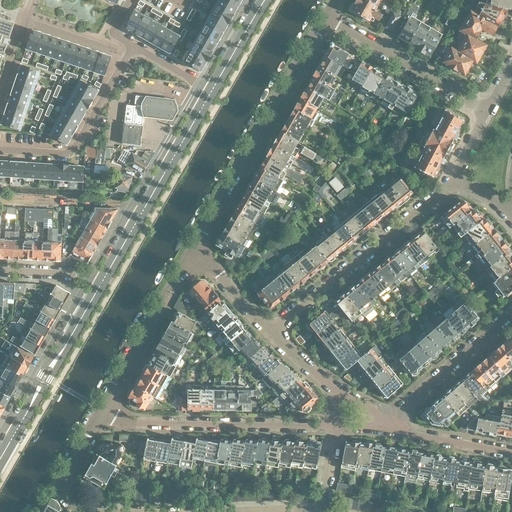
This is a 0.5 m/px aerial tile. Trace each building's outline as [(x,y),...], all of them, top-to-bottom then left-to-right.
[(233,14),(238,5),(229,0),(214,0),(213,2),(212,2),(233,14)] [(357,0),(355,3),(353,4),(352,6),(352,8),(352,9),(363,16),(363,17),(366,19),(368,19),(370,20),(373,16),(378,20),(382,14),(376,11),(377,10),(376,10),(378,7),(377,6),(365,0),(357,0)] [(511,0),(487,0),(486,3),(487,3),(487,4),(490,5),(506,8),(509,9),(510,8),(511,7),(511,1),(511,0)] [(482,9),(479,14),(479,15),(497,26),(500,21),(501,21),(503,20),(504,18),(504,17),(505,15),(504,15),(507,10),(506,9),(490,5),(487,4),(475,1),(473,5),(482,9)] [(233,14),(212,2),(206,12),(228,24),(233,14)] [(453,23),(463,7),(457,4),(445,25),(451,28),(452,26),(453,23)] [(407,22),(399,36),(408,42),(418,25),(421,21),(413,17),(418,9),(412,5),(403,19),(407,22)] [(459,31),(466,35),(474,40),(475,38),(479,32),(481,33),(483,30),(491,34),(492,32),(495,31),(495,30),(495,28),(496,26),(497,26),(479,15),(479,14),(470,10),(460,27),(459,31)] [(134,33),(144,14),(143,16),(134,11),(124,27),(134,33)] [(228,24),(206,12),(207,13),(202,22),(222,33),(223,33),(222,33),(227,24),(228,24)] [(393,12),(385,27),(391,30),(400,16),(393,12)] [(142,38),(153,19),(144,14),(134,33),(142,38)] [(0,72),(15,25),(0,19),(0,72)] [(151,43),(162,24),(153,19),(142,38),(151,43)] [(418,25),(408,42),(418,47),(428,31),(430,27),(421,21),(418,25)] [(222,33),(202,22),(203,23),(198,32),(217,43),(222,33)] [(160,48),(170,31),(161,26),(162,24),(151,43),(160,48)] [(428,31),(418,47),(417,49),(424,54),(425,52),(430,55),(442,34),(430,27),(428,31)] [(36,52),(42,34),(37,32),(37,31),(34,30),(34,31),(33,30),(33,31),(32,30),(26,48),(36,52)] [(179,36),(170,31),(160,48),(169,53),(177,39),(179,36)] [(217,43),(198,32),(200,33),(195,42),(212,52),(212,51),(216,43),(217,43)] [(46,55),(52,37),(42,34),(36,52),(46,55)] [(466,35),(457,50),(473,59),(473,60),(476,62),(477,61),(479,61),(480,59),(480,56),(483,51),(485,50),(486,48),(486,46),(487,45),(475,38),(474,40),(466,35)] [(55,58),(61,40),(52,37),(46,55),(55,58)] [(65,62),(71,44),(61,40),(55,58),(65,62)] [(212,52),(195,42),(189,52),(206,61),(212,52)] [(330,47),(325,56),(342,66),(342,65),(346,67),(353,56),(334,45),(334,43),(332,42),(330,43),(329,45),(330,47)] [(443,43),(435,55),(440,58),(448,46),(443,43)] [(75,65),(81,47),(71,44),(65,62),(75,65)] [(451,46),(443,59),(444,59),(443,61),(445,63),(445,65),(447,66),(450,66),(457,70),(458,72),(460,73),(462,73),(465,74),(466,73),(467,72),(469,70),(468,68),(473,60),(473,59),(457,50),(451,46)] [(84,68),(90,50),(81,47),(75,65),(84,68)] [(94,72),(100,53),(90,50),(84,68),(94,72)] [(206,61),(189,52),(184,61),(200,71),(206,62),(206,61)] [(109,60),(110,57),(110,56),(109,56),(106,55),(105,55),(100,53),(94,72),(104,75),(109,60)] [(319,65),(319,66),(336,76),(340,78),(346,67),(342,65),(342,66),(325,56),(322,60),(320,60),(319,63),(319,65)] [(347,68),(355,73),(360,64),(355,61),(352,65),(350,63),(347,68)] [(358,69),(352,79),(349,83),(361,89),(373,69),(372,68),(372,66),(369,64),(367,65),(362,62),(358,69)] [(36,81),(39,71),(21,65),(18,74),(17,74),(17,75),(36,81)] [(313,75),(313,76),(330,86),(334,89),(340,78),(336,76),(319,66),(316,71),(314,71),(313,74),(313,75)] [(373,69),(361,89),(360,91),(371,97),(384,75),(379,72),(379,70),(376,68),(373,69)] [(384,75),(371,97),(382,104),(395,81),(390,79),(390,76),(387,74),(384,75)] [(33,91),(36,81),(17,75),(14,85),(33,91)] [(307,86),(307,87),(324,97),(328,99),(329,100),(335,89),(330,86),(313,76),(310,82),(308,82),(306,85),(307,86)] [(395,81),(382,104),(392,110),(405,87),(400,85),(400,82),(397,80),(395,81)] [(92,99),(97,90),(80,81),(75,90),(92,100),(92,99)] [(29,100),(33,91),(14,85),(11,94),(29,100)] [(405,87),(392,110),(405,117),(407,113),(416,97),(418,95),(412,91),(412,90),(412,89),(408,86),(406,87),(406,88),(405,87)] [(301,97),(300,98),(318,108),(321,110),(328,99),(324,97),(307,87),(304,92),(302,93),(300,95),(301,97)] [(92,100),(75,90),(70,99),(87,109),(92,100)] [(26,110),(29,100),(11,94),(11,95),(8,104),(8,103),(7,104),(26,110)] [(124,123),(123,134),(122,144),(141,146),(143,126),(142,125),(143,117),(156,119),(173,121),(179,111),(175,100),(159,97),(146,96),(145,96),(136,95),(134,106),(127,105),(124,123)] [(295,108),(294,109),(311,118),(315,121),(321,110),(318,108),(300,98),(298,103),(295,103),(294,106),(295,108)] [(82,117),(86,109),(87,109),(70,99),(65,108),(82,117)] [(23,120),(26,110),(7,104),(4,114),(23,120)] [(82,117),(65,108),(60,117),(77,126),(82,117)] [(435,127),(434,129),(453,139),(453,138),(456,139),(458,136),(455,134),(463,120),(459,118),(459,117),(457,116),(457,117),(450,113),(450,112),(449,111),(448,112),(440,108),(431,124),(435,127)] [(291,115),(288,120),(305,130),(309,132),(315,121),(311,118),(294,109),(293,110),(292,111),(290,113),(291,115)] [(23,120),(4,114),(1,124),(19,130),(23,120)] [(77,126),(60,117),(55,126),(72,135),(77,126)] [(282,130),(281,131),(298,141),(302,144),(309,132),(305,130),(288,120),(285,125),(283,126),(282,128),(282,130)] [(72,136),(72,135),(55,126),(50,135),(66,144),(71,136),(72,136)] [(378,133),(368,127),(367,129),(364,133),(375,139),(378,133)] [(423,147),(443,157),(444,157),(447,151),(449,152),(452,147),(450,146),(453,140),(453,139),(434,129),(433,128),(431,132),(427,130),(419,144),(423,147)] [(274,144),(291,154),(296,157),(298,151),(313,160),(316,154),(302,145),(302,144),(299,141),(298,141),(281,131),(277,138),(275,139),(273,142),(274,144)] [(389,140),(381,136),(378,141),(386,145),(389,140)] [(268,155),(267,156),(285,166),(289,168),(292,163),(306,172),(310,165),(291,155),(291,154),(274,144),(270,150),(269,150),(267,153),(268,155)] [(96,158),(97,148),(86,146),(85,156),(96,158)] [(410,163),(414,166),(414,167),(433,177),(440,162),(443,164),(445,160),(442,158),(443,157),(423,147),(424,148),(423,150),(419,148),(410,163)] [(97,148),(96,158),(95,163),(104,164),(105,149),(97,148)] [(348,155),(342,151),(339,156),(346,160),(348,155)] [(134,169),(135,168),(143,173),(149,163),(130,152),(123,163),(134,169)] [(261,166),(261,167),(278,177),(283,179),(285,174),(300,183),(303,177),(289,168),(285,166),(267,156),(264,162),(262,162),(261,165),(261,166)] [(0,175),(10,176),(11,162),(0,161),(0,175)] [(24,177),(26,163),(11,162),(10,176),(24,177)] [(337,165),(332,162),(326,173),(329,175),(337,165)] [(39,178),(40,164),(26,163),(24,177),(39,178)] [(53,179),(54,165),(40,164),(39,178),(53,179)] [(68,180),(69,165),(58,165),(54,165),(53,179),(68,180)] [(82,181),(83,167),(69,166),(69,165),(68,180),(82,181)] [(255,173),(254,178),(277,191),(283,180),(278,177),(261,167),(258,172),(255,173)] [(119,174),(116,188),(117,188),(117,191),(127,193),(128,190),(129,191),(132,177),(119,174)] [(390,184),(392,186),(405,202),(409,199),(409,196),(413,193),(411,191),(401,179),(399,177),(390,184)] [(249,184),(248,189),(271,202),(277,191),(254,178),(252,183),(249,184)] [(344,188),(335,178),(329,183),(337,193),(344,188)] [(381,191),(383,194),(394,208),(397,206),(400,206),(405,202),(392,186),(390,184),(381,191)] [(351,192),(348,188),(338,196),(341,200),(351,192)] [(242,200),(242,201),(264,214),(271,202),(248,189),(245,194),(243,195),(242,200)] [(372,199),(374,201),(387,217),(391,213),(391,211),(394,208),(383,194),(381,191),(372,199)] [(362,206),(364,208),(376,223),(378,221),(381,221),(387,217),(374,201),(372,199),(362,206)] [(447,212),(445,214),(441,217),(446,223),(446,224),(440,230),(435,234),(430,238),(433,242),(443,233),(449,228),(452,226),(456,223),(473,210),(470,207),(468,206),(467,207),(467,206),(467,204),(465,201),(463,201),(462,200),(452,208),(447,212)] [(235,211),(235,212),(258,225),(264,214),(242,201),(239,205),(236,206),(235,211)] [(353,214),(355,216),(368,232),(372,229),(372,226),(376,223),(364,208),(362,206),(353,214)] [(25,208),(25,220),(34,221),(35,209),(25,208)] [(86,212),(83,216),(107,230),(112,222),(118,211),(112,208),(95,208),(95,211),(92,216),(86,212)] [(42,221),(43,209),(35,209),(34,221),(42,221)] [(51,260),(53,222),(54,210),(48,209),(44,209),(44,220),(47,220),(47,224),(48,224),(48,228),(48,233),(48,241),(43,241),(42,260),(51,260)] [(456,223),(452,226),(457,233),(451,239),(454,242),(460,237),(461,237),(463,235),(465,234),(464,234),(483,219),(481,216),(479,216),(478,215),(478,213),(476,210),(474,210),(473,209),(473,210),(456,223)] [(229,222),(229,223),(252,235),(258,225),(235,212),(232,217),(230,217),(229,220),(229,222)] [(343,222),(345,224),(357,238),(360,236),(363,236),(368,232),(355,216),(353,214),(343,222)] [(107,230),(83,216),(81,220),(78,226),(85,229),(102,239),(102,238),(107,230)] [(279,222),(287,226),(290,223),(284,220),(281,218),(279,222)] [(465,234),(463,235),(468,242),(462,248),(465,251),(471,246),(476,243),(493,229),(489,225),(489,222),(487,220),(485,219),(484,219),(483,219),(464,234),(465,234)] [(15,222),(10,222),(10,231),(8,231),(8,239),(5,239),(4,258),(14,258),(16,225),(15,225),(15,222)] [(53,241),(51,260),(51,261),(61,261),(61,259),(62,242),(57,242),(57,229),(57,222),(53,222),(53,229),(53,241)] [(334,229),(336,231),(349,247),(353,244),(354,241),(357,238),(345,224),(343,222),(334,229)] [(223,233),(246,246),(252,235),(229,223),(226,228),(224,228),(222,231),(223,233)] [(290,224),(286,227),(291,233),(295,230),(290,224)] [(321,232),(327,239),(338,254),(341,251),(344,252),(349,247),(336,231),(334,229),(331,225),(329,224),(326,225),(324,227),(323,228),(324,230),(321,232)] [(20,226),(16,225),(14,258),(23,259),(24,240),(19,240),(20,226)] [(34,233),(33,259),(42,260),(43,241),(38,241),(38,235),(38,227),(34,226),(34,233)] [(78,226),(74,233),(97,247),(102,239),(85,229),(78,226)] [(315,244),(316,245),(317,246),(329,261),(332,261),(335,259),(335,256),(338,254),(327,239),(321,232),(319,229),(315,232),(321,240),(315,244)] [(476,243),(471,246),(477,253),(470,258),(471,259),(466,263),(469,266),(474,262),(478,259),(480,257),(483,255),(502,241),(498,235),(499,234),(495,229),(494,230),(493,229),(476,243)] [(414,236),(414,238),(430,258),(440,250),(437,247),(430,238),(424,231),(420,234),(418,233),(414,236)] [(24,240),(23,259),(33,259),(34,233),(33,233),(24,233),(24,240)] [(97,247),(74,233),(71,237),(78,241),(75,245),(92,255),(97,247)] [(242,243),(223,233),(220,238),(218,239),(217,241),(218,243),(217,245),(227,251),(225,254),(231,258),(234,254),(235,255),(238,250),(242,252),(246,246),(242,243)] [(404,244),(404,246),(420,266),(430,258),(414,238),(414,239),(410,241),(408,241),(404,244)] [(480,257),(478,259),(487,269),(490,267),(509,252),(510,251),(507,247),(508,245),(504,241),(502,241),(483,255),(480,257)] [(61,259),(61,261),(80,262),(80,258),(88,263),(92,255),(75,245),(73,249),(62,242),(61,259)] [(304,250),(307,253),(319,269),(320,268),(321,269),(325,266),(324,265),(329,261),(317,246),(316,245),(316,246),(313,242),(304,250)] [(394,254),(394,255),(407,271),(408,270),(410,274),(412,275),(418,270),(417,269),(420,266),(404,246),(401,249),(398,249),(395,252),(394,254)] [(262,255),(251,249),(247,255),(257,261),(261,256),(262,255)] [(294,258),(297,261),(310,277),(310,276),(312,277),(315,274),(315,272),(319,269),(307,253),(304,250),(294,258)] [(490,267),(487,269),(485,270),(494,281),(493,282),(494,282),(511,267),(511,256),(509,252),(490,267)] [(385,262),(398,278),(401,282),(407,277),(410,274),(408,270),(407,271),(394,255),(391,257),(388,257),(385,259),(385,262)] [(284,265),(287,269),(300,284),(301,285),(306,281),(305,281),(310,277),(297,261),(294,258),(284,265)] [(253,267),(256,270),(264,263),(261,260),(253,267)] [(275,273),(277,276),(290,292),(291,292),(292,292),(295,290),(295,289),(300,284),(287,269),(284,265),(281,262),(277,265),(280,269),(275,273)] [(375,270),(388,286),(391,290),(401,282),(398,278),(385,262),(381,265),(379,264),(375,267),(375,270)] [(264,282),(267,285),(280,301),(281,299),(282,300),(286,297),(285,296),(290,292),(277,276),(275,273),(269,266),(265,269),(271,277),(264,282)] [(511,267),(494,282),(490,285),(495,291),(494,292),(496,295),(500,299),(504,295),(505,296),(507,294),(508,295),(511,291),(511,267)] [(450,273),(446,269),(442,272),(446,277),(450,273)] [(365,276),(365,277),(381,297),(391,290),(388,286),(375,270),(371,273),(369,272),(365,276)] [(458,277),(454,273),(446,279),(450,283),(458,277)] [(255,290),(257,293),(258,294),(258,296),(261,299),(263,300),(270,309),(271,308),(273,308),(276,306),(275,304),(280,301),(267,285),(264,282),(260,277),(256,280),(260,285),(255,290)] [(359,283),(356,286),(369,302),(368,302),(371,305),(376,301),(381,297),(365,277),(365,278),(363,277),(359,280),(359,283)] [(448,283),(445,280),(437,287),(440,290),(448,283)] [(193,293),(192,293),(199,301),(212,290),(211,289),(212,289),(210,286),(209,287),(204,281),(201,281),(197,285),(194,284),(191,287),(192,289),(190,290),(193,293)] [(3,299),(3,306),(3,314),(6,314),(7,314),(8,303),(13,304),(14,299),(14,291),(15,283),(5,283),(4,299),(3,299)] [(14,291),(19,292),(25,294),(25,287),(26,284),(15,283),(14,291)] [(349,291),(346,293),(359,309),(359,310),(362,313),(365,317),(374,309),(371,305),(368,302),(369,302),(356,286),(353,285),(349,288),(349,291)] [(47,286),(44,290),(51,294),(66,302),(71,293),(57,286),(56,288),(55,287),(53,290),(47,286)] [(440,292),(436,288),(428,295),(431,299),(440,292)] [(49,298),(46,303),(60,311),(66,302),(51,294),(44,290),(42,294),(49,298)] [(212,290),(199,301),(201,304),(198,306),(198,309),(204,315),(208,312),(221,301),(215,294),(216,293),(214,291),(213,291),(212,290)] [(336,302),(340,306),(344,311),(346,313),(351,320),(352,321),(357,317),(362,313),(359,310),(359,309),(346,293),(346,294),(343,293),(340,296),(340,299),(336,302)] [(421,307),(426,302),(423,298),(417,303),(421,307)] [(462,298),(452,306),(469,326),(472,327),(475,324),(475,321),(479,318),(472,311),(462,298)] [(208,312),(207,313),(202,316),(199,319),(196,322),(198,324),(204,319),(205,320),(207,318),(212,324),(229,310),(224,305),(225,304),(222,300),(221,301),(208,312)] [(34,308),(26,303),(22,301),(20,304),(24,307),(39,315),(36,320),(50,328),(55,320),(34,308)] [(37,304),(34,308),(55,320),(60,311),(46,303),(43,307),(37,304)] [(333,320),(344,311),(340,306),(335,310),(336,311),(330,316),(327,312),(325,310),(315,319),(313,317),(308,321),(310,323),(309,324),(310,324),(307,326),(311,331),(314,329),(317,333),(333,320)] [(452,306),(443,314),(460,334),(462,335),(466,332),(466,329),(469,326),(452,306)] [(478,306),(472,311),(479,318),(484,313),(478,306)] [(399,319),(408,312),(404,308),(396,315),(399,319)] [(229,310),(212,324),(220,333),(223,331),(237,319),(235,315),(233,316),(229,310)] [(175,318),(172,322),(189,332),(190,332),(197,322),(196,322),(187,316),(185,315),(183,314),(178,311),(178,312),(175,313),(174,316),(175,318)] [(351,320),(346,313),(340,317),(346,325),(351,320)] [(443,314),(433,322),(450,343),(451,342),(453,343),(457,340),(457,337),(460,334),(443,314)] [(20,317),(18,321),(45,337),(50,328),(36,320),(33,325),(27,321),(20,317)] [(45,337),(18,321),(14,319),(12,323),(16,325),(16,326),(22,329),(25,331),(22,335),(40,346),(45,337)] [(223,331),(220,333),(218,335),(226,344),(244,329),(242,326),(242,324),(237,319),(223,331)] [(333,320),(317,333),(319,336),(319,339),(323,343),(341,329),(333,320)] [(392,332),(402,324),(399,320),(389,328),(392,332)] [(169,328),(166,333),(188,345),(194,335),(190,332),(189,332),(172,322),(172,323),(169,324),(168,326),(169,328)] [(433,322),(423,331),(440,351),(441,350),(444,351),(447,348),(447,345),(450,343),(433,322)] [(244,329),(226,344),(234,354),(236,352),(240,349),(252,340),(251,339),(254,338),(249,332),(247,332),(244,329)] [(341,329),(323,343),(326,348),(329,348),(332,352),(348,339),(341,329)] [(423,331),(414,339),(431,359),(432,359),(434,359),(438,356),(438,353),(440,351),(423,331)] [(163,339),(160,343),(182,356),(188,345),(166,333),(166,334),(165,333),(163,333),(161,337),(162,338),(163,339)] [(17,338),(14,343),(21,347),(33,353),(35,354),(40,346),(22,335),(20,340),(17,338)] [(397,344),(400,342),(395,336),(392,338),(397,344)] [(240,349),(236,352),(244,362),(244,361),(247,359),(247,358),(261,346),(257,340),(256,341),(254,338),(251,339),(252,340),(240,349)] [(348,339),(332,352),(334,354),(334,357),(338,362),(355,347),(348,339)] [(414,339),(405,347),(422,367),(425,367),(428,364),(428,362),(431,359),(414,339)] [(503,344),(499,348),(511,363),(511,343),(509,340),(507,341),(505,341),(504,343),(503,344)] [(157,349),(154,353),(177,366),(182,356),(160,343),(160,344),(157,344),(156,347),(157,349)] [(13,345),(7,355),(28,367),(34,356),(31,355),(31,354),(18,347),(17,347),(13,345)] [(247,359),(244,361),(249,366),(250,365),(254,369),(270,355),(265,349),(264,349),(261,346),(247,358),(247,359)] [(355,347),(338,362),(341,367),(344,367),(346,370),(355,362),(362,357),(361,356),(362,356),(355,347)] [(362,357),(355,362),(363,371),(381,356),(373,347),(367,352),(362,356),(361,356),(362,357)] [(405,347),(395,355),(399,359),(401,362),(405,367),(413,376),(415,376),(419,372),(419,370),(422,367),(405,347)] [(491,355),(489,356),(506,375),(511,369),(511,363),(499,348),(495,352),(493,352),(491,353),(491,355)] [(151,360),(148,365),(152,367),(170,377),(177,366),(154,353),(154,355),(151,355),(150,358),(151,360)] [(270,355),(254,369),(262,378),(264,376),(264,377),(266,376),(268,374),(267,373),(280,363),(277,359),(276,360),(272,354),(270,355)] [(7,355),(2,365),(21,376),(27,367),(28,367),(7,355)] [(196,356),(193,362),(197,364),(202,359),(196,356)] [(214,356),(208,361),(220,366),(221,364),(214,356)] [(381,356),(363,371),(367,376),(369,376),(372,379),(388,366),(381,356)] [(481,364),(480,365),(496,383),(506,375),(489,356),(486,360),(484,359),(481,362),(481,364)] [(264,376),(262,378),(261,378),(270,388),(272,386),(272,387),(290,371),(289,370),(290,368),(286,365),(284,366),(280,363),(267,373),(268,374),(266,376),(264,377),(264,376)] [(0,377),(15,387),(21,376),(2,365),(0,364),(0,377)] [(475,369),(470,373),(482,386),(483,386),(484,387),(484,388),(485,390),(486,391),(496,383),(480,365),(478,364),(475,367),(475,369)] [(144,371),(142,375),(162,386),(165,381),(166,382),(169,377),(152,367),(148,365),(147,366),(146,365),(143,370),(144,371)] [(388,366),(372,379),(374,382),(374,385),(378,389),(395,375),(388,366)] [(411,373),(405,367),(401,370),(407,377),(411,373)] [(290,371),(272,387),(280,395),(281,395),(280,394),(283,392),(283,393),(287,390),(286,389),(297,380),(298,381),(300,379),(299,378),(299,376),(296,373),(294,374),(290,371)] [(464,378),(462,381),(478,399),(482,395),(481,394),(485,390),(484,388),(484,387),(483,386),(482,386),(470,373),(468,372),(465,375),(464,378)] [(136,385),(136,386),(158,399),(165,387),(142,375),(139,380),(137,380),(134,384),(136,385)] [(395,375),(378,389),(385,398),(387,397),(403,384),(395,375)] [(0,391),(10,397),(15,387),(0,378),(0,391)] [(280,394),(281,395),(280,395),(273,402),(275,405),(284,398),(289,405),(290,404),(290,403),(292,401),(309,387),(310,385),(305,381),(304,383),(300,379),(298,381),(297,380),(286,389),(287,390),(283,393),(283,392),(280,394)] [(455,386),(452,389),(468,407),(478,399),(462,381),(461,381),(459,380),(455,383),(455,386)] [(188,389),(188,404),(188,408),(193,409),(193,410),(199,411),(199,409),(200,409),(200,385),(188,385),(188,389)] [(200,385),(200,409),(205,409),(205,411),(213,411),(213,409),(213,385),(200,385)] [(213,385),(213,409),(215,409),(216,410),(219,410),(220,409),(225,409),(225,385),(213,385)] [(225,385),(225,409),(231,409),(232,410),(235,410),(237,409),(238,409),(238,386),(225,385)] [(153,396),(136,386),(130,396),(131,398),(129,401),(130,405),(134,406),(137,405),(143,409),(145,409),(147,407),(151,401),(153,396)] [(246,386),(238,386),(238,409),(239,409),(240,410),(244,410),(245,409),(250,409),(250,405),(251,405),(251,396),(253,396),(253,395),(256,395),(256,390),(252,390),(251,390),(246,390),(246,386)] [(290,403),(290,404),(289,405),(284,408),(287,412),(293,406),(294,407),(297,405),(302,411),(303,410),(305,412),(307,412),(310,410),(311,407),(309,405),(316,398),(317,397),(309,387),(292,401),(290,403)] [(446,395),(443,397),(459,415),(468,407),(452,389),(449,389),(446,391),(446,395)] [(0,404),(4,407),(10,397),(0,391),(0,404)] [(434,402),(433,405),(450,424),(451,423),(459,415),(443,397),(440,400),(437,399),(434,402)] [(450,424),(433,405),(430,408),(428,408),(424,410),(424,413),(421,416),(426,422),(440,425),(443,422),(445,425),(448,426),(450,424)] [(499,422),(496,435),(498,433),(502,434),(502,435),(502,436),(508,437),(509,437),(511,421),(511,410),(501,408),(500,413),(500,417),(499,422)] [(467,424),(466,429),(474,431),(476,429),(480,430),(482,432),(496,435),(499,422),(500,417),(493,415),(487,414),(485,416),(484,419),(478,418),(475,417),(467,424)] [(465,424),(457,431),(465,433),(466,426),(465,424)] [(144,456),(144,459),(155,461),(156,459),(160,441),(156,440),(156,439),(155,439),(152,437),(148,437),(147,438),(146,444),(144,456)] [(167,461),(166,463),(179,465),(184,441),(180,440),(176,437),(172,438),(171,441),(167,461)] [(196,438),(192,458),(204,460),(207,441),(204,440),(204,439),(201,437),(196,438)] [(184,441),(179,465),(180,465),(179,467),(190,469),(192,461),(192,458),(196,438),(196,441),(190,440),(187,441),(184,441)] [(217,458),(217,463),(229,465),(229,461),(232,442),(229,441),(228,439),(223,438),(220,440),(220,441),(217,458)] [(229,461),(229,465),(241,467),(241,465),(241,463),(245,440),(244,442),(242,442),(240,439),(236,438),(233,440),(233,442),(232,442),(229,461)] [(245,440),(241,463),(241,465),(253,467),(254,464),(253,464),(257,442),(254,441),(252,439),(248,438),(245,440)] [(257,442),(253,464),(254,464),(254,463),(261,464),(266,465),(267,461),(266,461),(270,441),(270,442),(266,441),(265,439),(260,439),(258,440),(258,441),(257,442)] [(267,461),(266,465),(278,467),(278,465),(279,463),(279,461),(283,440),(282,441),(282,443),(277,442),(276,439),(273,439),(271,441),(270,441),(266,461),(267,461)] [(279,463),(278,465),(290,468),(291,466),(291,463),(295,441),(295,443),(290,442),(288,440),(285,439),(283,440),(279,461),(279,463)] [(291,463),(291,466),(303,468),(303,466),(304,463),(308,441),(307,441),(307,443),(303,442),(301,440),(297,439),(295,441),(291,463)] [(304,463),(303,466),(316,469),(321,443),(315,442),(315,441),(315,440),(310,439),(309,440),(309,441),(308,441),(304,463)] [(160,441),(156,459),(155,461),(166,463),(167,461),(171,441),(165,440),(163,441),(163,442),(160,441)] [(207,441),(204,460),(217,463),(217,458),(220,441),(214,440),(212,441),(211,442),(207,441)] [(346,442),(341,467),(347,468),(355,470),(356,463),(360,442),(360,444),(358,443),(358,442),(357,441),(353,440),(352,441),(352,443),(346,442)] [(356,463),(355,470),(355,468),(361,469),(368,471),(369,469),(368,469),(369,465),(370,466),(370,464),(373,444),(372,444),(372,443),(371,442),(367,441),(366,442),(366,443),(360,442),(356,463)] [(144,456),(146,444),(139,443),(137,455),(144,456)] [(375,443),(373,444),(370,464),(370,466),(369,465),(368,469),(369,469),(376,471),(373,487),(378,488),(381,472),(385,447),(381,446),(379,443),(375,443)] [(102,454),(100,456),(116,465),(121,456),(121,453),(123,453),(125,449),(123,445),(121,445),(121,444),(102,444),(100,448),(102,454)] [(385,447),(381,472),(393,474),(398,449),(393,448),(392,446),(388,445),(385,447)] [(398,449),(393,474),(405,476),(410,451),(405,451),(404,448),(400,447),(398,449)] [(410,451),(405,476),(418,478),(422,454),(418,453),(416,451),(412,450),(410,451)] [(422,454),(418,478),(429,480),(430,477),(430,476),(433,459),(434,459),(435,455),(434,456),(433,454),(428,453),(426,455),(422,454)] [(430,477),(429,480),(429,481),(438,483),(436,498),(441,499),(443,484),(443,480),(444,480),(447,459),(443,458),(441,455),(437,454),(435,455),(434,459),(433,459),(430,476),(430,477)] [(116,465),(100,456),(99,456),(94,464),(91,463),(85,474),(90,477),(94,476),(96,477),(93,482),(96,484),(104,488),(106,484),(111,475),(115,477),(117,472),(123,475),(126,470),(117,465),(116,465)] [(443,480),(443,484),(450,486),(451,486),(451,490),(452,490),(451,499),(455,500),(456,486),(460,461),(454,460),(454,458),(454,457),(450,456),(448,457),(448,459),(447,459),(444,480),(443,480)] [(460,461),(456,486),(469,489),(473,463),(468,462),(466,459),(463,459),(460,461)] [(469,489),(477,490),(476,502),(480,502),(482,491),(486,466),(480,464),(479,462),(475,461),(473,463),(469,489)] [(486,466),(482,491),(495,493),(499,468),(493,467),(493,465),(492,464),(488,463),(487,464),(486,466)] [(499,468),(495,493),(508,495),(511,470),(506,469),(505,466),(501,466),(499,468)] [(130,487),(135,488),(137,478),(132,477),(132,475),(127,474),(125,485),(130,486),(130,487)] [(135,488),(133,501),(140,502),(140,501),(144,480),(144,479),(137,478),(135,488)] [(144,480),(140,501),(146,502),(150,482),(144,480)] [(338,483),(336,490),(350,493),(351,485),(338,483)] [(188,488),(186,495),(198,493),(199,487),(194,487),(193,489),(188,488)] [(165,489),(164,499),(173,497),(174,491),(165,489)] [(152,490),(151,501),(160,503),(162,492),(152,490)] [(341,496),(339,506),(345,508),(347,497),(341,496)] [(347,497),(345,508),(351,509),(353,498),(347,497)] [(48,505),(43,511),(60,511),(63,509),(60,507),(60,506),(58,501),(51,498),(48,505)] [(353,498),(351,509),(357,510),(359,500),(353,498)] [(359,500),(357,510),(363,511),(365,501),(359,500)] [(365,501),(363,511),(365,511),(369,511),(371,502),(365,501)] [(371,502),(369,511),(375,511),(377,503),(371,502)] [(377,503),(375,511),(381,511),(383,505),(377,503)]
